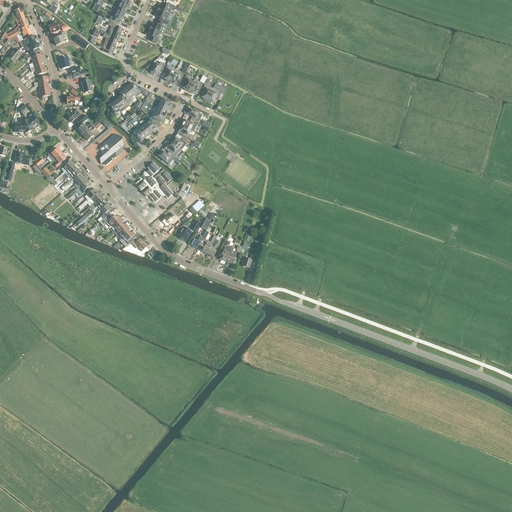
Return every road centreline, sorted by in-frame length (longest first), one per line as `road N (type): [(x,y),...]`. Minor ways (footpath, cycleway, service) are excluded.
road 1 (tertiary): [(511,389),(190,266),(162,249),(106,186)]
road 2 (residential): [(106,186),(167,134),(182,101),(127,69),(148,0)]
road 3 (residential): [(48,119),(58,105),(53,66),(21,0)]
